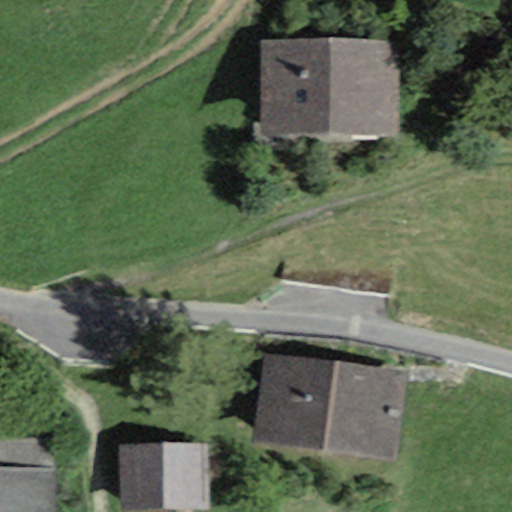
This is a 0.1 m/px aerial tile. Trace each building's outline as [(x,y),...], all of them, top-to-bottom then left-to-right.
[(315,47),(312,111),(386,110),(386,95),(416,95),(417,48),(377,48),(377,28),(336,28),(337,48),(315,47)] [(282,281),(324,287),(330,246),(288,239),(282,281)] [(330,246),(324,287),(388,297),(395,255),(330,246)] [(300,355),(289,425),(412,441),(420,371),(300,355)] [(0,511),(30,511),(30,476),(39,476),(39,437),(0,438),(0,511)] [(157,440),(159,489),(230,487),(229,438),(157,440)]
